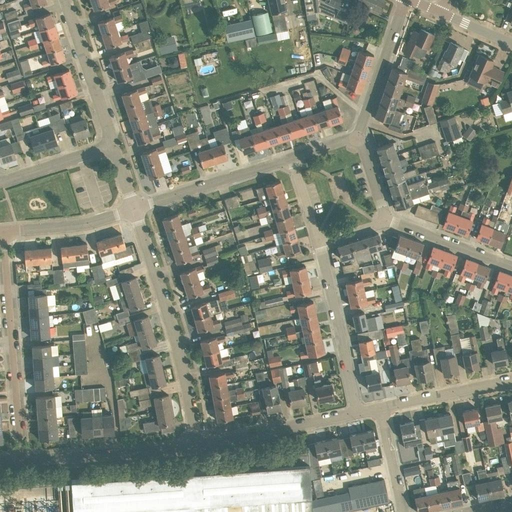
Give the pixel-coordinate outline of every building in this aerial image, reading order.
[(47,2),(46,0),(30,0),(31,2),(23,4),(25,10),(47,2)] [(116,0),(91,0),(95,10),(106,6),(117,3),(116,0)] [(274,22),(274,24),(275,30),(276,33),(288,30),(284,12),(287,11),(285,2),(284,0),(269,0),(274,22)] [(303,0),(306,15),(308,25),(318,23),(316,12),(321,11),(335,18),(348,24),(351,0),(350,0),(303,0)] [(386,1),(384,0),(356,0),(357,0),(355,6),(368,13),(371,7),(381,12),(386,1)] [(18,16),(16,10),(5,14),(7,20),(18,16)] [(40,29),(54,24),(51,13),(28,20),(31,27),(39,24),(40,29)] [(115,23),(123,20),(121,15),(110,18),(98,22),(103,35),(117,30),(115,23)] [(18,29),(22,28),(19,20),(8,24),(10,31),(18,29)] [(54,24),(40,29),(44,41),(58,36),(54,24)] [(354,34),(358,34),(360,32),(360,28),(358,25),(354,25),(352,28),(352,32),(354,34)] [(253,27),(244,29),(244,32),(231,35),(232,41),(246,39),(255,38),(253,27)] [(18,29),(10,31),(9,32),(11,38),(20,35),(18,29)] [(434,35),(424,30),(421,29),(419,33),(414,31),(405,50),(404,54),(412,58),(413,56),(418,58),(424,56),(428,48),(434,35)] [(117,30),(103,35),(107,47),(129,40),(127,35),(125,36),(120,37),(118,30),(117,30)] [(150,31),(132,37),(134,44),(152,38),(150,31)] [(58,36),(44,41),(47,52),(62,47),(58,36)] [(259,45),(257,37),(255,38),(246,39),(247,48),(259,45)] [(463,48),(451,42),(447,51),(446,50),(438,69),(446,72),(448,67),(445,65),(447,60),(456,64),(458,59),(463,49),(463,48)] [(176,43),(159,47),(161,55),(178,50),(176,43)] [(62,47),(47,52),(50,59),(42,62),(43,66),(66,59),(62,47)] [(343,47),(339,57),(347,60),(349,55),(351,50),(343,47)] [(114,69),(129,64),(126,57),(134,55),(132,49),(121,53),(110,57),(114,69)] [(359,50),(357,57),(355,62),(370,67),(374,55),(359,50)] [(503,72),(491,67),(493,61),(479,55),(470,76),(485,82),(497,87),(503,72)] [(338,62),(337,63),(345,65),(346,66),(347,60),(339,57),(339,58),(338,62)] [(413,69),(416,62),(402,57),(400,65),(404,67),(413,69)] [(144,74),(141,72),(140,73),(136,62),(129,64),(114,69),(118,82),(133,77),(134,82),(146,78),(144,74)] [(355,62),(355,63),(351,75),(365,80),(370,67),(355,62)] [(32,74),(30,67),(23,69),(25,76),(32,74)] [(403,71),(392,68),(388,80),(403,85),(403,86),(411,88),(413,82),(421,84),(425,73),(413,69),(404,67),(403,71)] [(323,70),(327,78),(332,75),(328,68),(323,70)] [(19,69),(6,73),(9,82),(21,78),(19,69)] [(73,81),(69,70),(58,74),(47,77),(48,81),(56,79),(58,86),(73,81)] [(161,75),(151,78),(153,85),(163,82),(161,75)] [(365,80),(351,75),(348,82),(340,79),(338,85),(350,88),(361,92),(365,80)] [(23,80),(11,84),(13,93),(26,89),(23,80)] [(398,97),(403,86),(403,85),(388,80),(384,92),(398,97)] [(77,93),(76,90),(73,81),(58,86),(61,93),(53,96),(54,100),(65,97),(77,93)] [(440,84),(428,82),(421,101),(433,105),(440,84)] [(325,85),(319,87),(322,97),(328,95),(325,85)] [(126,107),(141,102),(138,94),(147,92),(145,87),(133,91),(122,94),(126,107)] [(503,100),(511,97),(511,90),(501,94),(503,97),(503,100)] [(384,92),(379,104),(394,110),(396,104),(404,107),(404,106),(412,108),(413,103),(407,100),(398,97),(384,92)] [(280,96),(280,97),(279,94),(270,97),(274,110),(278,109),(282,124),(276,126),(281,141),(293,137),(280,96)] [(306,133),(301,118),(294,120),(285,95),(280,96),(293,137),(306,133)] [(311,106),(313,114),(318,129),(330,124),(326,110),(318,112),(316,104),(313,97),(309,98),(308,98),(311,106)] [(482,107),(490,104),(488,97),(480,99),(482,107)] [(511,97),(503,100),(504,100),(500,102),(503,113),(511,110),(511,97)] [(305,108),(311,106),(308,98),(302,100),(305,108)] [(339,109),(335,98),(330,99),(333,107),(326,110),(330,124),(343,120),(339,109)] [(161,109),(160,104),(152,106),(150,99),(141,102),(126,107),(130,119),(145,114),(153,112),(161,109)] [(74,107),(72,100),(60,104),(62,111),(74,107)] [(223,103),(225,110),(233,108),(231,101),(223,103)] [(32,103),(18,107),(21,117),(35,113),(32,103)] [(44,103),(33,106),(35,112),(46,109),(44,103)] [(402,113),(394,110),(379,104),(375,117),(390,122),(388,129),(401,133),(403,126),(398,125),(402,113)] [(437,122),(431,104),(423,107),(429,124),(437,122)] [(0,108),(0,117),(11,115),(9,110),(1,112),(0,108)] [(161,109),(153,112),(154,117),(163,114),(161,109)] [(63,117),(61,118),(59,113),(49,117),(50,123),(40,126),(42,133),(47,148),(58,144),(54,130),(59,128),(60,131),(67,129),(63,117)] [(85,119),(83,113),(70,118),(71,123),(66,125),(71,138),(76,136),(76,138),(90,134),(85,119)] [(258,115),(261,123),(267,121),(264,114),(264,113),(258,115)] [(149,127),(145,115),(145,114),(130,119),(134,131),(149,127)] [(313,114),(308,116),(301,118),(306,133),(318,129),(313,114)] [(261,123),(258,115),(253,117),(256,125),(261,123)] [(440,121),(442,127),(456,122),(454,116),(440,121)] [(18,140),(25,138),(19,118),(11,120),(13,127),(18,140)] [(0,127),(1,131),(11,128),(13,127),(11,120),(0,124),(0,127)] [(461,137),(456,122),(442,127),(447,141),(461,137)] [(156,124),(149,127),(134,131),(138,144),(150,140),(161,137),(160,133),(159,131),(158,131),(156,124)] [(471,125),(463,133),(469,140),(477,132),(471,125)] [(251,134),(249,126),(236,130),(240,142),(244,153),(256,149),(251,134)] [(281,141),(276,126),(264,130),(268,145),(281,141)] [(227,128),(213,132),(218,145),(210,147),(216,162),(228,158),(224,147),(223,144),(231,142),(227,128)] [(268,145),(264,130),(251,134),(256,149),(268,145)] [(216,162),(210,147),(207,137),(200,139),(197,131),(186,135),(188,140),(191,150),(197,148),(203,167),(216,162)] [(42,133),(30,137),(35,152),(47,148),(42,133)] [(188,140),(186,135),(185,133),(176,136),(176,137),(178,143),(188,140)] [(16,158),(12,146),(11,143),(9,137),(0,140),(0,157),(2,162),(16,158)] [(455,146),(456,145),(463,143),(461,137),(455,139),(453,139),(455,146)] [(429,144),(433,156),(439,154),(435,142),(429,144)] [(398,155),(395,146),(394,143),(377,148),(381,161),(398,155)] [(424,146),(428,158),(433,156),(429,144),(424,146)] [(166,151),(164,146),(141,153),(145,166),(160,161),(158,153),(166,151)] [(424,146),(418,148),(422,160),(428,158),(424,146)] [(398,155),(381,161),(385,172),(402,167),(408,165),(406,158),(400,161),(398,155)] [(165,173),(160,161),(145,166),(150,178),(165,173)] [(190,171),(189,165),(181,168),(183,173),(190,171)] [(417,174),(416,169),(404,173),(402,167),(385,172),(389,184),(418,174),(417,174)] [(425,172),(417,174),(418,174),(389,184),(392,196),(428,184),(425,172)] [(496,219),(500,220),(504,221),(511,198),(511,176),(500,209),(500,208),(500,209),(497,217),(496,219)] [(449,188),(446,178),(438,180),(428,184),(392,196),(396,209),(434,196),(432,191),(440,189),(441,191),(449,188)] [(269,198),(284,193),(281,181),(256,189),(260,200),(269,197),(269,198)] [(284,193),(269,198),(273,209),(287,204),(284,193)] [(237,195),(225,199),(228,210),(241,206),(237,195)] [(251,215),(253,220),(266,216),(268,223),(276,220),(276,221),(291,216),(287,204),(273,209),(266,211),(258,213),(251,215)] [(467,235),(475,214),(468,211),(469,206),(464,204),(462,210),(460,216),(455,230),(467,235)] [(418,205),(414,215),(420,218),(424,207),(418,205)] [(432,205),(430,209),(436,211),(442,214),(444,209),(432,205)] [(455,230),(460,216),(454,214),(457,207),(451,205),(447,215),(443,226),(455,230)] [(427,220),(430,209),(424,207),(420,218),(427,220)] [(430,209),(427,220),(432,222),(436,211),(430,209)] [(432,222),(439,224),(442,214),(436,211),(432,222)] [(182,225),(178,214),(163,219),(166,230),(182,225)] [(496,219),(497,217),(493,215),(491,221),(489,220),(489,219),(483,217),(480,227),(476,238),(488,242),(493,229),(495,223),(496,219)] [(291,216),(276,221),(279,232),(294,228),(291,216)] [(503,224),(500,231),(493,229),(488,242),(500,247),(508,226),(503,224)] [(170,241),(185,236),(184,231),(182,225),(166,230),(170,241)] [(276,245),(283,243),(283,244),(298,240),(294,228),(279,232),(273,234),(265,236),(266,241),(275,239),(276,245)] [(185,236),(170,241),(173,252),(196,244),(195,238),(201,236),(200,231),(193,233),(185,236)] [(126,247),(122,234),(109,238),(116,259),(132,254),(129,246),(126,247)] [(379,234),(365,238),(369,252),(383,247),(382,245),(379,234)] [(395,248),(394,249),(406,254),(412,239),(400,235),(399,238),(392,236),(389,246),(395,248)] [(99,249),(103,263),(113,259),(116,259),(109,238),(108,238),(97,242),(99,249)] [(365,238),(363,239),(351,242),(358,262),(366,260),(364,253),(369,252),(365,238)] [(406,254),(407,254),(418,258),(424,243),(412,239),(406,254)] [(276,245),(278,252),(277,252),(278,257),(286,255),(301,251),(298,240),(283,244),(283,243),(276,245)] [(351,242),(338,246),(338,247),(341,255),(342,260),(350,258),(352,264),(342,266),(344,273),(355,271),(359,268),(358,262),(351,242)] [(74,245),(77,266),(77,272),(85,271),(84,268),(90,267),(88,256),(87,244),(74,245)] [(196,244),(173,252),(177,263),(189,259),(200,256),(198,251),(196,245),(196,244)] [(63,261),(63,267),(69,267),(77,266),(74,245),(61,247),(62,259),(63,261)] [(216,256),(218,255),(215,246),(202,250),(206,259),(216,256)] [(332,257),(341,255),(338,247),(334,248),(331,254),(332,257)] [(440,265),(445,251),(433,247),(429,258),(425,268),(431,269),(433,263),(440,265)] [(52,260),(51,256),(51,248),(38,249),(39,263),(40,270),(48,270),(48,274),(53,273),(54,284),(60,283),(58,270),(52,270),(52,269),(52,261),(52,260)] [(38,249),(26,250),(24,250),(26,264),(39,263),(38,249)] [(457,256),(445,251),(440,265),(447,268),(444,275),(449,276),(453,267),(457,256)] [(390,254),(383,256),(387,267),(393,265),(390,254)] [(255,256),(247,258),(247,255),(241,256),(243,263),(246,275),(253,273),(260,272),(260,273),(273,270),(270,257),(257,259),(259,268),(257,268),(255,256)] [(216,256),(206,259),(208,266),(219,263),(216,256)] [(478,263),(466,259),(462,270),(458,280),(464,282),(466,275),(473,277),(478,263)] [(422,263),(417,261),(413,272),(418,274),(422,263)] [(473,277),(479,279),(477,287),(482,289),(490,268),(478,263),(473,277)] [(106,281),(105,278),(102,264),(97,265),(101,283),(106,282),(106,281)] [(373,264),(362,267),(364,274),(373,272),(375,272),(373,264)] [(101,283),(97,265),(91,266),(94,280),(93,280),(93,284),(101,283)] [(197,272),(205,270),(203,265),(192,269),(180,272),(184,284),(200,279),(197,272)] [(293,282),(308,279),(306,266),(294,269),(282,271),(283,276),(291,274),(293,282)] [(132,267),(127,268),(119,270),(121,276),(133,272),(132,267)] [(506,290),(511,276),(499,271),(492,292),(497,294),(499,287),(506,290)] [(249,277),(251,289),(259,287),(257,275),(249,277)] [(126,296),(140,291),(136,277),(119,283),(118,277),(106,281),(106,282),(108,286),(116,284),(120,298),(126,296)] [(363,285),(371,283),(370,277),(365,279),(362,279),(361,279),(358,280),(346,283),(349,295),(364,291),(363,285)] [(200,279),(184,284),(188,296),(211,289),(209,284),(202,287),(200,279)] [(311,292),(308,279),(293,282),(295,290),(287,292),(288,297),(311,292)] [(48,305),(47,296),(46,288),(41,289),(34,289),(34,294),(28,295),(29,306),(48,305)] [(233,288),(218,293),(221,301),(235,297),(233,288)] [(140,291),(126,296),(130,309),(145,304),(140,291)] [(374,296),(366,298),(364,291),(349,295),(351,307),(367,303),(375,301),(374,296)] [(466,296),(458,293),(454,304),(462,307),(466,296)] [(102,295),(93,297),(95,305),(104,303),(102,295)] [(249,295),(241,297),(243,305),(251,302),(249,295)] [(282,297),(265,301),(267,307),(267,308),(284,304),(282,297)] [(221,311),(218,299),(214,300),(203,303),(191,306),(195,319),(210,314),(221,311)] [(492,302),(483,299),(478,313),(487,316),(492,302)] [(386,311),(405,308),(404,301),(391,304),(385,305),(386,311)] [(301,318),(316,314),(313,302),(290,307),(291,312),(299,311),(301,318)] [(49,315),(48,305),(29,306),(30,317),(49,315)] [(98,321),(94,308),(88,310),(92,323),(98,321)] [(88,310),(86,310),(82,311),(86,324),(92,323),(88,310)] [(116,314),(118,319),(130,315),(128,312),(128,310),(124,311),(116,314)] [(262,310),(255,311),(256,319),(264,317),(262,310)] [(376,316),(366,318),(365,312),(353,315),(356,330),(367,328),(367,331),(371,330),(378,329),(377,325),(378,325),(376,316)] [(210,314),(195,319),(198,331),(210,328),(221,324),(220,319),(212,321),(210,314)] [(301,318),(302,325),(304,330),(319,327),(316,314),(301,318)] [(49,315),(30,317),(31,327),(49,326),(53,326),(52,315),(49,316),(49,315)] [(139,334),(152,330),(148,316),(137,319),(135,320),(132,321),(130,315),(118,319),(119,325),(126,322),(130,336),(139,334)] [(243,325),(242,322),(241,318),(224,322),(226,329),(243,325)] [(427,320),(419,321),(422,334),(430,333),(427,320)] [(228,336),(252,330),(250,323),(243,325),(226,329),(228,336)] [(404,330),(403,324),(397,326),(398,331),(395,332),(396,336),(398,346),(407,345),(404,330)] [(490,338),(487,325),(480,327),(479,327),(481,340),(490,338)] [(31,327),(31,328),(32,338),(44,337),(50,336),(49,326),(31,327)] [(398,331),(397,326),(386,328),(388,337),(396,336),(395,332),(398,331)] [(306,343),(322,340),(319,327),(304,330),(295,332),(288,334),(289,339),(305,336),(306,343)] [(373,340),(383,337),(381,328),(378,329),(371,330),(367,331),(357,334),(362,355),(375,352),(373,340)] [(152,330),(139,334),(141,341),(126,345),(129,357),(141,354),(139,348),(156,343),(152,330)] [(460,339),(459,333),(451,335),(453,348),(454,353),(462,351),(466,371),(479,368),(478,360),(479,360),(474,336),(469,337),(460,339)] [(217,342),(225,340),(224,335),(212,338),(201,341),(204,353),(219,350),(217,342)] [(429,361),(427,348),(422,349),(420,338),(411,340),(413,351),(409,352),(413,373),(417,372),(419,380),(433,377),(430,366),(429,361)] [(506,350),(505,349),(503,338),(496,339),(499,350),(492,351),(494,365),(508,362),(506,350)] [(324,353),(322,340),(306,343),(308,350),(300,352),(301,357),(313,355),(324,353)] [(33,357),(52,355),(51,344),(44,345),(32,346),(33,357)] [(411,382),(408,368),(401,369),(397,346),(389,348),(391,362),(394,361),(395,369),(394,369),(395,373),(397,384),(411,382)] [(454,353),(453,348),(445,349),(444,346),(432,348),(435,360),(441,359),(444,375),(458,372),(454,353)] [(229,355),(228,355),(226,348),(219,350),(204,353),(207,366),(218,363),(230,360),(229,355)] [(280,355),(274,357),(272,350),(267,351),(270,367),(282,365),(280,355)] [(379,376),(379,372),(372,373),(369,360),(376,358),(375,352),(362,355),(369,390),(382,388),(379,376)] [(131,363),(142,359),(141,354),(129,357),(131,363)] [(235,364),(248,361),(247,354),(234,357),(235,364)] [(52,355),(33,357),(34,367),(52,366),(52,355)] [(148,372),(163,369),(160,355),(145,358),(148,372)] [(117,361),(110,363),(112,370),(119,368),(117,361)] [(248,361),(235,364),(236,372),(250,368),(248,361)] [(311,363),(303,364),(305,377),(314,375),(311,363)] [(52,366),(34,367),(35,378),(53,377),(52,366)] [(290,389),(285,367),(279,368),(281,381),(283,391),(289,390),(290,389)] [(273,383),(281,381),(279,368),(271,370),(273,383)] [(163,369),(148,372),(148,373),(144,374),(147,387),(137,390),(136,389),(129,391),(130,392),(131,397),(138,395),(150,392),(149,387),(152,386),(166,383),(163,369)] [(226,377),(233,376),(233,371),(221,373),(209,375),(211,387),(227,384),(226,377)] [(293,378),(294,388),(290,389),(289,390),(292,406),(306,403),(304,391),(303,388),(307,388),(305,376),(293,378)] [(53,377),(35,378),(36,389),(48,388),(54,387),(53,377)] [(123,379),(115,381),(117,387),(124,386),(123,379)] [(334,397),(331,383),(322,386),(320,380),(314,381),(318,401),(334,397)] [(227,384),(211,387),(213,399),(229,396),(227,384)] [(279,397),(278,393),(277,393),(276,386),(259,390),(261,397),(265,396),(265,400),(268,411),(282,408),(279,397)] [(83,401),(82,389),(75,390),(75,402),(83,401)] [(156,411),(171,409),(169,395),(151,398),(150,392),(138,395),(140,407),(155,404),(156,411)] [(55,396),(51,396),(36,397),(37,408),(56,406),(55,396)] [(213,399),(214,404),(215,409),(231,406),(229,396),(213,399)] [(497,428),(495,420),(503,418),(500,403),(485,406),(488,420),(484,421),(489,446),(490,446),(489,444),(500,441),(498,441),(495,429),(497,428)] [(56,406),(37,408),(38,418),(56,417),(56,406)] [(231,406),(215,409),(217,421),(233,418),(231,406)] [(477,408),(462,411),(465,423),(465,426),(475,424),(477,431),(481,430),(485,429),(484,422),(480,423),(477,408)] [(174,423),(171,409),(156,411),(158,420),(143,423),(145,432),(162,429),(161,425),(173,423),(174,423)] [(454,430),(450,414),(438,416),(443,441),(455,439),(453,431),(454,430)] [(102,415),(92,416),(93,435),(104,434),(102,415)] [(102,415),(104,434),(114,433),(114,421),(113,415),(102,415)] [(92,416),(81,417),(82,424),(83,436),(93,435),(92,416)] [(438,416),(437,416),(425,419),(428,431),(429,436),(431,444),(443,441),(438,416)] [(56,417),(38,418),(39,428),(57,427),(56,417)] [(421,434),(416,435),(413,422),(400,424),(404,448),(417,445),(418,449),(424,449),(423,448),(424,448),(421,434)] [(57,427),(39,428),(40,439),(58,438),(57,427)] [(377,446),(373,430),(361,432),(365,448),(377,446)] [(361,432),(350,435),(350,438),(345,440),(348,455),(354,454),(353,451),(365,448),(361,432)] [(462,437),(462,439),(465,451),(472,449),(470,436),(462,437)] [(348,455),(345,440),(339,441),(338,437),(326,440),(330,456),(341,453),(342,457),(348,455)] [(462,439),(454,441),(456,453),(465,451),(462,439)] [(314,443),(318,458),(330,456),(326,440),(314,443)] [(426,460),(433,458),(431,446),(424,448),(423,448),(424,449),(426,460)] [(314,511),(313,499),(312,500),(311,496),(310,480),(312,480),(311,467),(309,468),(308,451),(268,453),(257,455),(258,467),(152,474),(152,469),(141,469),(142,475),(71,479),(73,511),(314,511)] [(458,453),(451,455),(455,474),(462,472),(458,453)] [(450,456),(443,457),(445,465),(451,463),(450,456)] [(502,482),(501,478),(500,478),(499,474),(510,472),(507,457),(502,458),(503,466),(497,467),(498,471),(486,473),(491,497),(504,494),(502,482)] [(379,458),(367,461),(369,466),(380,464),(379,458)] [(322,477),(320,465),(311,467),(312,480),(322,477)] [(411,467),(403,469),(405,477),(412,475),(411,467)] [(486,473),(485,469),(477,470),(479,482),(475,483),(476,488),(478,500),(491,497),(486,473)] [(470,472),(462,474),(465,487),(473,485),(470,472)] [(313,499),(314,511),(339,511),(377,505),(389,503),(384,479),(372,481),(349,485),(350,492),(313,499)] [(461,491),(458,479),(446,482),(448,490),(452,506),(463,503),(461,491)] [(437,492),(435,485),(431,486),(430,486),(424,488),(429,510),(440,508),(437,492)] [(424,488),(424,487),(416,489),(413,489),(417,511),(421,511),(429,510),(424,488)] [(448,490),(442,491),(437,492),(440,508),(452,506),(448,490)]
